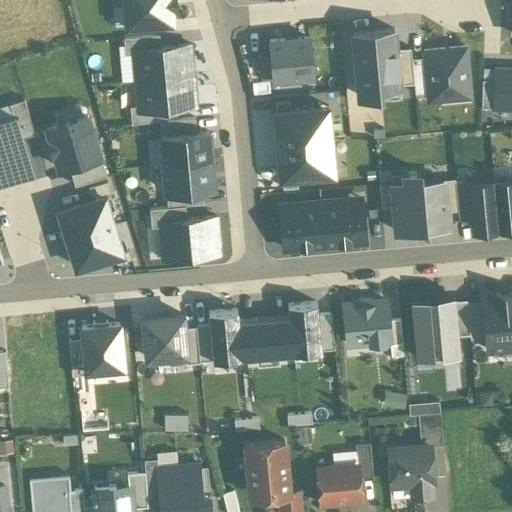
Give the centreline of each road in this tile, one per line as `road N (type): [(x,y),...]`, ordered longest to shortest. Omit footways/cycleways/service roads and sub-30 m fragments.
road 1 (residential): [(258,272),(240,94),(222,21)]
road 2 (residential): [(258,272),(511,250)]
road 3 (residential): [(35,293),(258,272)]
road 4 (residential): [(222,21),(429,0)]
